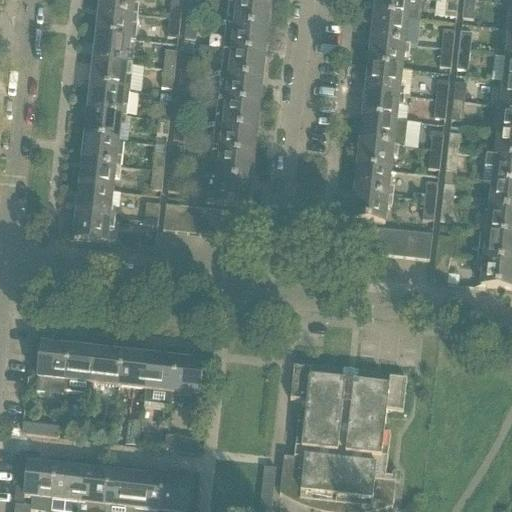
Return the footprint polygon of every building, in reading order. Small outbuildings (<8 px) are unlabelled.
[(101,0),(100,14),(137,18),(138,8),(135,8),(135,0),(101,0)] [(373,18),(419,24),(420,11),(417,7),(415,7),(415,0),(376,0),(375,18),(373,18)] [(171,2),(169,21),(180,23),(183,4),(171,2)] [(227,2),(224,28),(265,32),(268,7),(227,2)] [(447,2),(445,20),(455,21),(457,3),(447,2)] [(464,3),(462,22),(473,23),(475,5),(464,3)] [(188,4),(186,23),(198,24),(200,5),(188,4)] [(96,38),(96,39),(131,43),(134,43),(137,18),(100,14),(98,39),(96,38)] [(419,24),(373,18),(373,19),(375,19),(372,44),(409,48),(416,49),(419,24)] [(180,23),(169,21),(167,40),(178,42),(180,23)] [(198,24),(186,23),(183,43),(195,45),(198,24)] [(224,28),(222,53),(262,58),(265,32),(224,28)] [(443,34),(441,53),(452,54),(454,35),(443,34)] [(460,36),(458,54),(469,56),(471,37),(460,36)] [(97,40),(95,65),(131,69),(132,59),(129,58),(131,43),(96,39),(96,40),(97,40)] [(368,69),(368,70),(402,74),(404,58),(408,59),(409,48),(372,44),(369,69),(368,69)] [(166,53),(164,72),(175,73),(177,55),(166,53)] [(222,53),(219,79),(259,83),(262,58),(222,53)] [(452,54),(441,53),(439,71),(450,72),(452,54)] [(458,54),(456,73),(467,74),(469,56),(458,54)] [(183,55),(180,74),(192,75),(195,56),(183,55)] [(494,60),(491,83),(502,85),(511,85),(511,60),(505,59),(504,61),(494,60)] [(128,94),(131,69),(95,65),(92,90),(90,89),(90,90),(128,94)] [(369,70),(366,95),(403,99),(404,89),(400,89),(402,74),(368,70),(367,70),(369,70)] [(175,73),(164,72),(161,91),(172,93),(175,73)] [(192,75),(180,74),(178,94),(190,95),(192,75)] [(219,79),(216,104),(256,109),(259,83),(219,79)] [(437,85),(435,103),(446,104),(448,86),(437,85)] [(511,85),(502,85),(499,110),(511,111),(511,85)] [(455,87),(453,105),(464,106),(466,88),(455,87)] [(92,91),(89,115),(125,119),(128,94),(90,90),(90,91),(92,91)] [(362,120),(362,121),(396,125),(398,109),(402,109),(403,99),(366,95),(364,121),(362,120)] [(435,103),(433,122),(444,123),(446,104),(435,103)] [(160,104),(158,123),(169,124),(171,105),(160,104)] [(216,104),(213,130),(254,134),(256,109),(216,104)] [(453,105),(451,124),(462,125),(464,106),(453,105)] [(177,106),(175,125),(187,126),(189,107),(177,106)] [(511,111),(499,110),(496,135),(511,137),(511,111)] [(84,140),(84,141),(119,145),(121,130),(124,130),(125,119),(89,115),(86,140),(84,140)] [(363,122),(361,146),(397,150),(404,151),(407,126),(396,125),(362,121),(363,122)] [(169,124),(158,123),(156,142),(167,143),(169,124)] [(187,126),(175,125),(172,145),(184,146),(187,126)] [(213,130),(210,155),(251,160),(254,134),(213,130)] [(432,135),(430,154),(441,155),(443,137),(432,135)] [(511,137),(496,135),(493,161),(511,163),(511,137)] [(449,137),(447,156),(458,157),(460,139),(449,137)] [(86,142),(83,166),(120,170),(123,145),(119,145),(84,141),(86,142)] [(356,171),(356,172),(391,175),(392,160),(396,160),(397,150),(361,146),(358,171),(356,171)] [(430,154),(428,173),(439,174),(441,155),(430,154)] [(155,155),(152,174),(163,175),(166,156),(155,155)] [(210,155),(208,181),(248,185),(251,160),(210,155)] [(447,156),(445,175),(456,176),(458,157),(447,156)] [(172,157),(169,176),(181,177),(184,158),(172,157)] [(483,173),(482,185),(490,186),(511,188),(511,163),(493,161),(485,160),(483,173)] [(79,191),(79,192),(111,195),(114,195),(115,180),(119,181),(120,170),(83,166),(81,191),(79,191)] [(357,172),(355,197),(391,201),(393,191),(389,190),(391,175),(356,172),(357,172)] [(163,175),(152,174),(150,193),(161,194),(163,175)] [(181,177),(169,176),(166,196),(178,197),(181,177)] [(248,185),(208,181),(205,207),(245,211),(248,185)] [(426,186),(424,205),(435,206),(437,187),(426,186)] [(511,188),(490,186),(488,212),(511,214),(511,188)] [(444,188),(442,207),(452,208),(455,189),(444,188)] [(80,193),(78,217),(114,221),(115,212),(109,211),(111,195),(79,192),(80,193)] [(391,201),(355,197),(352,222),(350,222),(350,223),(385,227),(386,211),(390,212),(391,201)] [(424,205),(422,224),(433,225),(435,206),(424,205)] [(145,206),(143,222),(157,223),(159,208),(145,206)] [(442,207),(440,226),(450,227),(452,208),(442,207)] [(162,234),(175,235),(177,210),(165,209),(162,234)] [(175,235),(187,237),(190,211),(177,210),(175,235)] [(187,237),(199,238),(202,213),(190,211),(187,237)] [(511,214),(488,212),(485,237),(488,237),(488,238),(511,240),(511,214)] [(199,238),(211,239),(214,214),(202,213),(199,238)] [(211,239),(223,241),(226,215),(214,214),(211,239)] [(226,215),(223,241),(235,242),(238,217),(226,215)] [(114,221),(78,217),(75,242),(73,242),(73,243),(107,247),(107,246),(105,246),(107,231),(113,232),(114,221)] [(157,223),(143,222),(140,250),(154,252),(157,223)] [(355,255),(368,257),(371,231),(358,230),(355,255)] [(368,257),(380,258),(383,232),(371,231),(368,257)] [(380,258),(392,259),(395,234),(383,232),(380,258)] [(392,259),(404,261),(407,235),(395,234),(392,259)] [(404,261),(416,262),(419,237),(407,235),(404,261)] [(419,237),(416,262),(428,264),(431,238),(419,237)] [(479,237),(477,262),(511,266),(511,240),(488,238),(479,237)] [(437,239),(435,261),(449,263),(451,241),(437,239)] [(449,263),(435,261),(432,283),(446,285),(449,263)] [(511,288),(511,266),(477,262),(475,272),(484,273),(482,288),(480,288),(480,289),(511,292),(511,291),(511,292),(511,288)] [(64,390),(65,385),(70,343),(59,342),(58,350),(41,348),(36,395),(47,397),(48,388),(64,390)] [(64,390),(63,395),(91,398),(92,388),(95,354),(79,352),(80,344),(70,343),(65,385),(64,390)] [(92,388),(119,391),(123,349),(113,348),(112,356),(95,354),(92,388)] [(119,391),(145,394),(149,360),(133,358),(133,350),(123,349),(119,391)] [(145,394),(172,397),(177,355),(166,354),(165,362),(149,360),(145,394)] [(177,355),(172,397),(171,407),(198,410),(203,366),(186,364),(187,356),(177,355)] [(346,510),(346,511),(368,511),(372,511),(373,501),(392,503),(391,510),(393,510),(396,480),(386,479),(390,436),(384,436),(386,414),(403,416),(407,382),(389,380),(388,389),(356,385),(357,376),(344,374),(342,384),(310,380),(311,372),(294,370),(290,403),(307,405),(304,427),(298,426),(293,469),(283,468),(280,498),(281,498),(282,491),(301,493),(300,503),(308,507),(315,509),(324,511),(325,507),(346,510)] [(121,447),(137,449),(139,426),(123,424),(121,447)] [(27,427),(26,439),(41,440),(42,429),(27,427)] [(143,438),(142,447),(154,448),(155,440),(143,438)] [(30,511),(50,511),(56,462),(45,461),(44,469),(28,467),(25,490),(24,501),(31,502),(30,511)] [(56,462),(50,511),(77,511),(82,473),(65,471),(66,463),(56,462)] [(82,473),(77,511),(104,511),(110,468),(99,467),(98,475),(82,473)] [(104,511),(131,511),(136,479),(119,477),(120,469),(110,468),(104,511)] [(131,511),(159,511),(163,474),(153,473),(152,481),(136,479),(131,511)] [(186,511),(190,485),(173,483),(174,475),(163,474),(159,511),(186,511)] [(15,489),(14,504),(24,501),(25,490),(15,489)]
